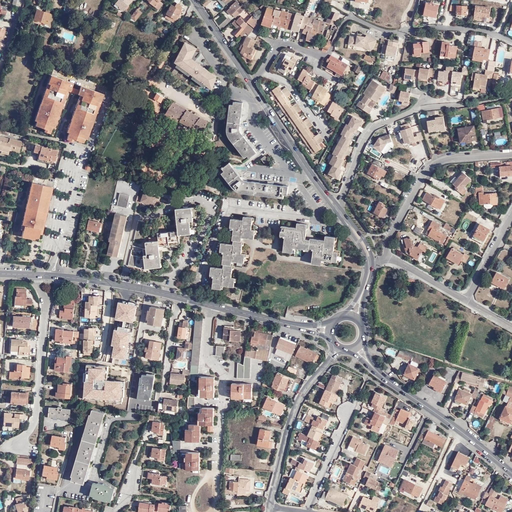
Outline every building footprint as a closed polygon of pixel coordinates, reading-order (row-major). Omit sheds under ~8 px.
[(120,7),(119,8),(122,11),(133,0),(132,0),(118,0),(116,3),(120,7)] [(147,0),(150,2),(149,2),(158,9),(163,3),(160,1),(160,0),(147,0)] [(242,12),(246,8),(244,6),(242,7),(237,2),(238,2),(237,0),(230,7),(234,10),(236,9),(238,11),(239,11),(241,13),(242,12)] [(182,6),(176,3),(174,7),(171,5),(165,17),(174,23),(182,8),(182,6)] [(437,18),(439,5),(426,3),(423,15),(437,18)] [(454,5),(453,11),(453,14),(457,14),(467,15),(467,6),(454,5)] [(480,20),(481,17),(481,15),(484,15),(484,17),(489,18),(491,8),(476,6),(474,19),(480,20)] [(140,8),(139,7),(129,19),(134,21),(141,13),(138,10),(140,8)] [(251,14),(250,12),(248,10),(246,8),(242,12),(247,18),(251,14)] [(272,27),(273,24),(276,15),(274,14),(275,9),(267,8),(262,24),(272,27)] [(53,15),(49,13),(45,12),(36,9),(33,19),(46,23),(45,26),(49,27),(53,15)] [(273,24),(279,26),(282,11),(275,9),(274,14),(276,15),(273,24)] [(279,26),(286,27),(289,13),(282,10),(282,11),(279,26)] [(327,23),(332,24),(334,20),(335,20),(339,15),(335,12),(333,16),(329,14),(325,22),(327,23)] [(291,29),(292,29),(296,15),(289,13),(286,27),(291,29)] [(300,27),(304,16),(302,15),(296,13),(296,15),(292,29),(299,31),(300,27)] [(257,20),(254,16),(253,15),(247,21),(254,28),(257,20)] [(312,27),(315,17),(311,15),(310,18),(304,16),(300,27),(304,28),(306,29),(307,25),(312,27)] [(327,23),(325,22),(318,20),(319,18),(316,17),(315,17),(312,27),(318,28),(317,34),(322,36),(323,37),(326,38),(327,33),(328,33),(329,31),(327,31),(328,30),(324,29),(324,26),(326,26),(327,23)] [(248,25),(246,23),(240,18),(236,22),(241,26),(238,29),(234,33),(237,37),(238,36),(243,30),(248,25)] [(232,23),(238,29),(241,26),(236,22),(235,20),(232,23)] [(251,31),(253,29),(248,25),(243,30),(248,35),(251,31)] [(311,30),(312,27),(307,25),(306,29),(304,28),(303,32),(307,34),(308,32),(309,30),(311,30)] [(307,40),(314,42),(315,42),(317,34),(318,28),(312,27),(311,30),(309,30),(308,32),(307,34),(307,40)] [(357,46),(365,47),(372,51),(377,40),(367,35),(367,37),(358,35),(358,37),(350,36),(349,45),(357,46)] [(256,40),(248,37),(245,39),(243,45),(244,45),(242,51),(241,53),(243,54),(242,54),(246,56),(247,53),(251,55),(254,49),(252,48),(256,40)] [(423,42),(418,42),(414,42),(414,53),(421,53),(421,52),(428,51),(428,40),(423,40),(423,42)] [(387,45),(383,45),(382,46),(381,53),(396,56),(398,47),(397,47),(398,42),(388,41),(387,45)] [(448,44),(448,42),(443,41),(441,55),(456,57),(458,46),(450,44),(448,44)] [(175,62),(194,76),(200,65),(191,58),(196,48),(185,42),(175,62)] [(330,47),(331,44),(325,42),(322,51),(327,52),(329,47),(330,47)] [(476,46),(473,57),(479,58),(479,57),(484,58),(488,59),(490,49),(476,46)] [(283,61),(280,67),(286,70),(287,70),(288,69),(292,71),(298,60),(287,54),(285,57),(287,58),(284,62),(283,61)] [(348,65),(331,55),(330,58),(329,59),(328,58),(326,61),(329,63),(327,66),(342,75),(348,65)] [(200,65),(194,76),(203,83),(209,71),(200,65)] [(362,69),(363,68),(357,65),(353,70),(358,73),(360,68),(362,69)] [(462,74),(467,75),(469,66),(467,66),(463,65),(462,72),(453,71),(454,66),(447,65),(446,70),(444,69),(444,71),(439,71),(439,76),(438,80),(443,80),(443,79),(448,80),(448,76),(449,74),(452,75),(452,76),(451,80),(456,81),(457,81),(457,80),(461,80),(462,74)] [(429,73),(434,74),(435,70),(435,68),(430,67),(429,68),(420,67),(420,69),(419,74),(419,76),(424,76),(424,78),(428,78),(429,75),(429,73)] [(314,83),(315,81),(311,79),(311,78),(308,76),(309,75),(307,74),(308,72),(307,70),(304,68),(298,78),(304,81),(302,84),(311,89),(314,83)] [(419,74),(420,69),(406,68),(405,76),(410,77),(410,78),(414,79),(415,75),(415,74),(419,74)] [(386,79),(389,73),(384,70),(381,76),(386,79)] [(472,73),(472,77),(474,78),(474,80),(473,86),(479,88),(480,85),(485,86),(487,78),(492,79),(493,72),(485,70),(484,75),(472,73)] [(209,71),(203,83),(212,89),(216,77),(209,71)] [(493,74),(491,84),(492,84),(491,88),(497,89),(498,85),(499,85),(500,76),(498,76),(498,75),(493,74)] [(68,91),(70,86),(71,83),(50,75),(33,125),(38,127),(38,128),(45,131),(45,129),(51,131),(66,90),(68,91)] [(377,102),(386,88),(373,79),(364,93),(366,95),(361,101),(360,101),(357,105),(369,113),(372,109),(367,105),(372,98),(377,102)] [(330,96),(331,94),(328,92),(328,93),(326,93),(327,91),(328,89),(320,84),(318,86),(314,83),(311,89),(310,90),(314,93),(313,95),(317,98),(322,100),(321,102),(325,104),(328,99),(330,96)] [(79,85),(78,90),(76,94),(79,95),(65,136),(71,138),(70,139),(78,142),(78,140),(84,142),(101,93),(79,85)] [(313,147),(311,149),(314,154),(323,148),(319,143),(324,140),(319,133),(314,136),(309,129),(314,125),(309,119),(304,122),(298,113),(303,110),(298,103),(294,107),(288,98),(293,95),(288,88),(283,92),(280,87),(272,93),(275,98),(278,96),(280,99),(282,102),(279,104),(285,112),(288,110),(290,114),(292,117),(290,119),(296,128),(299,126),(301,129),(303,132),(300,134),(307,143),(309,141),(311,144),(313,147)] [(409,101),(411,93),(401,91),(399,101),(404,101),(404,100),(409,101)] [(163,97),(157,93),(155,97),(161,101),(163,97)] [(337,104),(328,99),(325,104),(324,107),(328,109),(328,111),(331,113),(331,114),(335,117),(336,115),(339,117),(343,109),(340,107),(336,105),(337,104)] [(233,104),(230,104),(227,126),(226,130),(227,133),(227,135),(229,137),(233,143),(244,157),(247,155),(249,158),(256,153),(242,134),(243,133),(241,128),(239,127),(243,102),(235,101),(234,105),(233,104)] [(203,132),(207,122),(207,121),(192,113),(173,102),(170,106),(169,106),(168,108),(169,109),(165,114),(180,122),(203,133),(203,132)] [(499,117),(497,108),(481,111),(483,121),(499,117)] [(362,121),(353,116),(350,121),(348,120),(341,134),(343,135),(333,154),(334,155),(332,160),(330,163),(331,164),(330,167),(331,169),(329,173),(338,179),(343,170),(341,169),(343,165),(341,165),(344,160),(342,159),(345,154),(346,155),(350,148),(349,147),(346,146),(350,139),(348,138),(352,131),(354,132),(355,133),(360,125),(362,121)] [(444,131),(442,119),(433,121),(426,122),(428,132),(440,131),(440,132),(444,131)] [(399,126),(401,130),(401,131),(396,132),(399,140),(402,139),(404,144),(408,143),(408,144),(411,144),(415,142),(423,139),(420,132),(415,134),(416,136),(413,137),(410,128),(409,128),(407,123),(399,126)] [(467,139),(476,137),(473,126),(458,129),(460,144),(468,142),(467,139)] [(387,143),(392,141),(389,135),(379,138),(374,147),(382,152),(387,143)] [(8,140),(0,137),(0,150),(2,151),(2,147),(9,149),(9,150),(18,152),(20,142),(9,139),(8,140)] [(207,151),(210,140),(203,139),(201,138),(199,149),(202,150),(204,151),(207,151)] [(387,143),(382,152),(386,155),(390,148),(393,147),(394,147),(392,141),(387,143)] [(56,151),(40,147),(39,153),(37,158),(46,160),(46,158),(49,159),(55,160),(56,151)] [(204,161),(193,158),(191,167),(202,169),(204,161)] [(287,194),(288,186),(272,184),(272,182),(265,181),(265,183),(246,180),(246,179),(240,175),(239,176),(229,163),(223,167),(222,167),(216,171),(219,175),(221,173),(229,184),(234,189),(236,190),(237,191),(240,193),(243,193),(284,198),(284,193),(287,194)] [(384,174),(386,171),(373,164),(368,173),(380,180),(384,174)] [(511,170),(511,165),(500,166),(498,166),(498,167),(499,175),(511,174),(511,170)] [(463,173),(457,180),(453,186),(455,187),(458,189),(456,191),(463,196),(466,191),(463,189),(467,185),(468,185),(472,181),(463,173)] [(51,187),(31,182),(20,233),(26,235),(26,236),(34,238),(35,236),(40,238),(51,187)] [(159,196),(143,192),(141,198),(139,203),(153,207),(155,207),(159,196)] [(483,192),(477,192),(478,196),(478,201),(478,204),(483,204),(483,206),(486,208),(490,208),(492,206),(492,204),(496,204),(496,193),(483,194),(483,192)] [(117,206),(127,208),(129,195),(120,193),(117,206)] [(444,202),(434,196),(432,198),(426,194),(422,202),(439,211),(444,202)] [(383,218),(388,209),(384,207),(385,205),(379,202),(374,213),(383,218)] [(191,207),(175,209),(178,231),(157,233),(158,241),(145,242),(147,256),(144,256),(146,269),(161,268),(159,246),(179,244),(178,235),(191,234),(190,221),(193,220),(191,207)] [(112,253),(112,256),(117,257),(127,216),(115,214),(110,235),(111,236),(110,241),(108,252),(112,253)] [(253,221),(253,217),(245,216),(244,219),(232,218),(231,226),(234,227),(234,228),(233,240),(234,240),(234,243),(223,242),(222,251),(224,252),(223,254),(222,264),(224,264),(223,268),(211,267),(210,276),(213,276),(213,278),(212,288),(220,289),(221,285),(222,285),(233,287),(234,282),(234,278),(231,278),(232,262),(244,263),(245,257),(245,254),(241,253),(243,241),(241,241),(242,237),(254,239),(255,233),(256,229),(252,229),(253,221)] [(102,222),(89,219),(87,228),(100,231),(102,222)] [(145,223),(138,221),(134,241),(141,242),(145,223)] [(432,221),(428,227),(432,229),(430,232),(428,236),(442,244),(447,236),(439,232),(442,227),(432,221)] [(480,224),(474,236),(484,242),(491,230),(480,224)] [(335,241),(336,238),(326,235),(326,240),(311,238),(310,239),(305,239),(307,229),(297,226),(297,228),(281,226),(280,236),(285,236),(285,238),(283,252),(291,252),(291,248),(293,248),(306,249),(307,248),(312,249),(311,252),(310,263),(321,265),(321,260),(323,260),(337,262),(337,256),(338,252),(334,251),(335,241)] [(484,242),(474,236),(472,239),(483,245),(484,242)] [(407,249),(405,250),(406,253),(418,260),(422,251),(425,253),(428,248),(420,243),(417,247),(415,246),(414,248),(411,246),(409,238),(404,239),(407,249)] [(447,256),(453,259),(452,261),(458,264),(460,260),(465,263),(469,256),(464,253),(463,255),(451,248),(447,256)] [(137,257),(132,257),(130,256),(128,267),(135,268),(137,257)] [(497,283),(496,285),(504,289),(509,279),(497,272),(493,280),(497,283)] [(26,289),(16,289),(16,296),(14,295),(14,304),(25,305),(31,305),(31,300),(25,299),(26,289)] [(98,303),(99,298),(91,298),(91,301),(87,301),(86,312),(83,311),(82,316),(96,317),(96,315),(96,314),(95,314),(95,311),(96,312),(97,307),(97,308),(98,303)] [(65,316),(65,319),(75,319),(76,301),(65,300),(65,309),(67,309),(67,311),(65,311),(62,311),(61,316),(65,316)] [(129,304),(120,302),(119,306),(117,318),(120,319),(132,321),(134,322),(136,308),(134,307),(135,303),(135,302),(130,301),(130,303),(129,304)] [(159,325),(162,308),(150,306),(149,309),(148,319),(147,323),(159,325)] [(13,316),(13,320),(13,325),(12,326),(30,327),(30,317),(24,316),(25,318),(22,317),(22,316),(13,316)] [(131,328),(132,321),(120,319),(119,326),(131,328)] [(190,370),(190,374),(198,375),(204,320),(195,319),(193,344),(192,349),(190,370)] [(182,327),(179,327),(178,337),(186,338),(188,321),(183,321),(183,323),(182,327)] [(118,330),(116,329),(113,344),(116,345),(115,348),(113,348),(111,356),(128,359),(130,349),(131,343),(129,343),(129,341),(131,341),(132,332),(130,332),(131,328),(119,326),(118,330)] [(94,333),(95,327),(89,327),(89,328),(85,328),(85,339),(82,339),(81,345),(85,345),(84,351),(92,351),(94,351),(94,345),(92,345),(92,343),(96,344),(96,336),(93,335),(93,334),(94,333)] [(226,334),(225,340),(239,341),(240,330),(231,330),(231,327),(224,327),(224,334),(226,334)] [(268,354),(272,335),(255,331),(256,328),(252,327),(251,336),(249,335),(246,351),(244,351),(243,356),(251,357),(267,360),(268,354)] [(73,335),(74,331),(64,330),(64,329),(58,328),(57,340),(63,341),(63,343),(74,344),(75,340),(73,340),(73,337),(73,335)] [(291,353),(295,344),(280,338),(276,347),(291,353)] [(20,340),(11,339),(10,353),(24,355),(24,352),(28,352),(28,346),(26,346),(27,342),(20,341),(20,340)] [(150,356),(158,357),(161,342),(149,340),(148,347),(147,351),(146,351),(145,357),(150,358),(150,356)] [(192,349),(193,344),(185,343),(185,348),(178,347),(176,360),(186,361),(187,349),(192,349)] [(216,345),(216,355),(222,356),(224,356),(224,349),(226,349),(226,346),(216,345)] [(311,363),(313,360),(316,354),(316,353),(300,346),(295,355),(311,363)] [(414,355),(409,354),(401,352),(398,357),(412,361),(413,358),(414,355)] [(71,357),(66,356),(66,358),(63,358),(56,357),(55,363),(57,363),(57,367),(59,367),(58,371),(69,371),(70,366),(71,366),(71,357)] [(242,365),(236,363),(235,379),(249,378),(251,357),(243,356),(242,365)] [(447,366),(436,362),(435,368),(445,371),(447,366)] [(415,379),(420,368),(410,363),(405,374),(415,379)] [(26,365),(17,364),(16,372),(13,372),(9,371),(9,378),(14,378),(14,377),(19,378),(19,379),(21,379),(21,378),(26,378),(27,367),(25,367),(26,365)] [(105,371),(108,371),(108,366),(99,365),(99,367),(96,366),(96,365),(87,365),(87,372),(87,381),(86,381),(85,395),(84,394),(84,399),(90,399),(102,399),(110,399),(110,401),(118,401),(122,402),(123,402),(123,397),(124,397),(125,386),(122,385),(122,381),(115,381),(114,381),(114,382),(110,382),(110,380),(107,380),(105,380),(105,371)] [(287,372),(294,375),(296,370),(288,367),(287,372)] [(185,375),(190,376),(190,374),(190,370),(183,369),(183,374),(171,373),(170,383),(184,385),(185,375)] [(280,375),(281,374),(277,373),(272,382),(273,382),(272,386),(279,389),(279,387),(280,386),(283,388),(288,379),(280,375)] [(334,373),(327,389),(337,393),(342,381),(340,380),(341,377),(334,373)] [(459,373),(455,381),(460,382),(461,379),(479,384),(479,385),(483,386),(485,378),(463,373),(462,374),(459,373)] [(137,397),(159,400),(160,391),(160,390),(152,389),(154,376),(142,374),(141,384),(139,384),(137,397)] [(289,379),(281,374),(280,375),(288,379),(283,388),(280,386),(279,387),(284,390),(289,379)] [(426,384),(433,388),(435,386),(443,390),(447,380),(434,374),(431,378),(429,378),(426,384)] [(215,377),(202,376),(201,383),(199,383),(198,388),(200,388),(200,396),(213,397),(215,377)] [(72,384),(64,383),(63,385),(59,385),(58,393),(56,392),(56,397),(70,399),(72,384)] [(243,397),(252,397),(252,384),(232,383),(231,397),(239,397),(239,398),(243,398),(243,397)] [(471,397),(476,399),(480,390),(475,388),(471,397)] [(337,393),(327,389),(321,401),(331,406),(335,399),(337,400),(339,394),(337,393)] [(467,404),(472,394),(469,392),(470,390),(468,389),(467,392),(460,389),(455,400),(456,403),(460,404),(463,402),(467,404)] [(24,404),(25,393),(9,391),(6,395),(6,402),(24,404)] [(383,414),(384,411),(385,408),(383,407),(387,396),(375,391),(373,395),(375,396),(372,402),(374,403),(372,407),(375,408),(372,415),(374,416),(372,419),(370,418),(368,417),(365,423),(366,424),(373,427),(372,428),(380,432),(386,419),(387,416),(383,414)] [(279,414),(283,403),(268,396),(263,407),(279,414)] [(480,413),(479,415),(483,417),(484,415),(490,404),(491,405),(493,400),(492,400),(492,398),(489,397),(488,398),(483,396),(481,400),(478,407),(476,411),(480,413)] [(159,402),(158,409),(163,410),(163,409),(177,410),(178,400),(164,398),(164,403),(159,402)] [(511,422),(511,400),(510,400),(508,402),(507,405),(506,405),(501,417),(511,422)] [(214,407),(202,407),(202,412),(200,412),(200,415),(199,416),(198,420),(200,420),(200,424),(198,424),(189,424),(189,428),(187,428),(187,432),(185,432),(185,437),(187,437),(187,441),(200,441),(201,424),(207,424),(207,431),(213,431),(214,407)] [(411,428),(415,418),(411,416),(411,415),(409,413),(410,412),(401,408),(400,410),(395,407),(391,418),(389,421),(389,422),(394,424),(396,419),(407,424),(406,425),(411,428)] [(62,409),(58,408),(58,410),(50,409),(49,417),(69,419),(70,411),(62,410),(62,409)] [(104,415),(92,411),(72,480),(84,484),(86,475),(88,476),(89,472),(87,471),(92,455),(94,455),(95,452),(93,451),(99,431),(101,431),(102,427),(100,427),(104,415)] [(389,421),(391,418),(389,417),(390,414),(384,411),(383,414),(387,416),(386,419),(389,421)] [(24,414),(14,413),(14,417),(11,417),(11,412),(4,412),(3,425),(12,426),(12,427),(18,427),(19,419),(23,419),(24,414)] [(308,413),(305,419),(314,423),(322,427),(324,423),(326,424),(328,418),(319,414),(317,419),(315,418),(316,416),(308,413)] [(489,419),(483,432),(489,435),(494,425),(493,425),(495,422),(489,419)] [(154,421),(154,422),(153,431),(160,432),(160,433),(165,434),(166,425),(164,424),(164,422),(154,421)] [(320,430),(322,427),(314,423),(308,435),(319,440),(321,435),(318,434),(320,430)] [(270,440),(270,438),(272,430),(262,428),(260,438),(258,437),(257,440),(259,441),(258,444),(270,446),(271,440),(270,440)] [(422,442),(433,447),(436,442),(441,444),(445,437),(430,430),(428,429),(426,433),(423,439),(422,442)] [(308,435),(301,432),(298,438),(303,440),(304,439),(308,441),(307,444),(307,445),(315,448),(316,446),(319,440),(308,435)] [(60,446),(59,448),(65,448),(66,442),(64,442),(65,436),(52,434),(51,445),(55,445),(60,446)] [(354,437),(350,446),(356,449),(357,449),(356,451),(365,455),(369,445),(363,442),(363,441),(354,437)] [(397,449),(400,443),(390,438),(387,444),(397,449)] [(416,453),(422,442),(418,440),(413,449),(412,452),(416,453)] [(168,449),(154,448),(153,457),(161,458),(161,459),(166,460),(168,449)] [(465,463),(470,455),(458,449),(449,467),(457,470),(461,462),(465,463)] [(199,452),(188,452),(188,456),(186,456),(186,460),(185,460),(185,464),(186,464),(186,468),(199,469),(199,452)] [(416,466),(420,459),(415,456),(411,463),(416,466)] [(352,464),(347,474),(349,475),(346,481),(355,485),(359,476),(358,475),(361,468),(363,469),(366,462),(358,457),(354,465),(352,464)] [(307,468),(311,470),(312,466),(313,467),(315,462),(306,458),(304,463),(301,461),(300,466),(307,468)] [(395,462),(386,458),(384,463),(393,467),(395,462)] [(51,476),(51,478),(56,479),(57,472),(56,472),(57,467),(44,465),(42,474),(46,475),(51,476)] [(298,470),(295,477),(304,481),(306,477),(307,478),(309,475),(304,472),(307,468),(300,466),(298,465),(296,469),(298,470)] [(29,470),(15,468),(15,477),(20,477),(20,478),(28,479),(29,470)] [(161,472),(148,471),(147,477),(154,478),(153,482),(161,483),(162,482),(168,483),(169,475),(161,474),(161,472)] [(371,478),(373,474),(367,471),(364,478),(369,480),(368,483),(369,484),(369,485),(382,491),(385,484),(371,478)] [(477,495),(482,484),(472,480),(471,481),(469,480),(471,476),(465,473),(457,490),(463,493),(464,491),(475,497),(476,495),(477,495)] [(295,477),(292,476),(287,487),(291,489),(292,489),(293,487),(301,492),(305,482),(304,481),(295,477)] [(405,477),(402,486),(412,490),(419,493),(423,484),(405,477)] [(447,493),(453,481),(446,477),(442,484),(440,484),(434,498),(442,502),(445,497),(446,497),(448,494),(447,493)] [(246,483),(247,479),(241,479),(240,479),(240,481),(238,481),(237,490),(246,490),(248,491),(249,483),(246,483)] [(237,490),(238,481),(229,480),(229,484),(225,484),(224,492),(237,493),(237,490)] [(106,484),(103,483),(102,485),(94,483),(90,495),(110,501),(114,489),(105,486),(106,484)] [(327,498),(330,500),(331,499),(340,503),(339,504),(344,506),(349,496),(332,488),(327,498)] [(500,510),(508,496),(500,492),(498,497),(489,492),(485,501),(500,510)] [(19,506),(17,507),(18,511),(27,511),(22,495),(16,497),(17,501),(19,506)] [(376,511),(382,499),(375,496),(374,501),(365,497),(360,507),(368,510),(369,509),(376,511)] [(162,502),(155,501),(155,503),(154,511),(160,511),(166,511),(169,511),(171,502),(162,501),(162,502)] [(153,511),(154,511),(155,503),(140,502),(139,511),(145,511),(153,511)]
